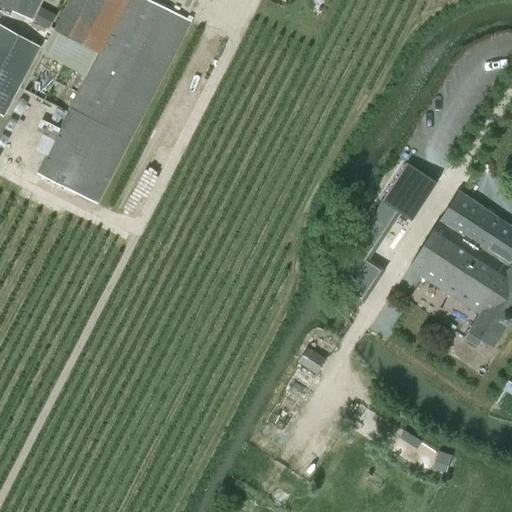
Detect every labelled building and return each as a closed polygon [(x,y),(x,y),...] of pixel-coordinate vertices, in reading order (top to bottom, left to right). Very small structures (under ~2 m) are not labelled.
[(41,0),(10,0),(8,5),(32,18),(41,0)] [(69,0),(42,54),(24,89),(67,112),(36,174),(97,205),(131,140),(132,140),(193,22),(150,0),(69,0)] [(40,45),(0,24),(0,113),(3,116),(40,45)] [(458,192),(409,268),(456,299),(480,315),(464,339),(478,348),(483,340),(493,347),(507,325),(508,326),(511,319),(511,227),(507,224),(458,192)] [(325,359),(308,348),(299,362),(316,373),(325,359)]
